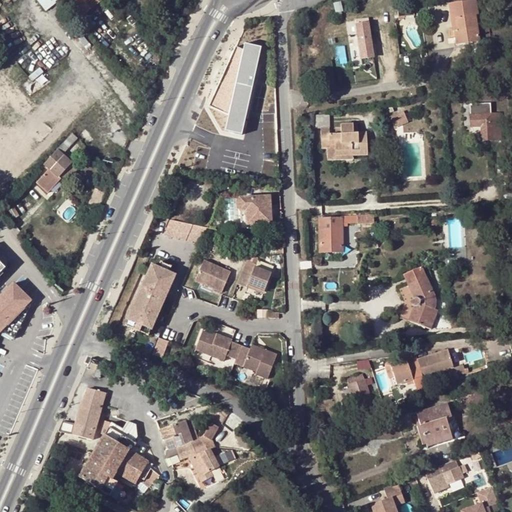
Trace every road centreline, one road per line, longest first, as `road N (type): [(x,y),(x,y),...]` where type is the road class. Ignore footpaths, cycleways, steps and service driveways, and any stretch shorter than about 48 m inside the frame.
road 1 (secondary): [(215,0),(0,489)]
road 2 (secondary): [(79,341),(224,18),(239,1)]
road 3 (residential): [(288,0),(281,30),(292,324)]
road 4 (residential): [(303,463),(228,403),(79,341)]
road 5 (unknown): [(293,351),(511,340)]
road 6 (secondary): [(4,511),(79,341)]
road 7 (residential): [(292,324),(303,463)]
